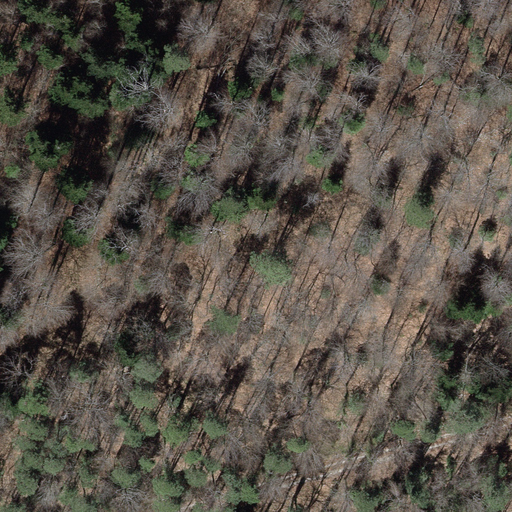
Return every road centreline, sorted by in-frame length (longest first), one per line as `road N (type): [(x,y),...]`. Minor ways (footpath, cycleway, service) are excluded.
road 1 (track): [(470,432),(244,399),(115,352),(93,327),(83,264),(96,237),(264,0)]
road 2 (track): [(167,511),(327,474),(511,416)]
